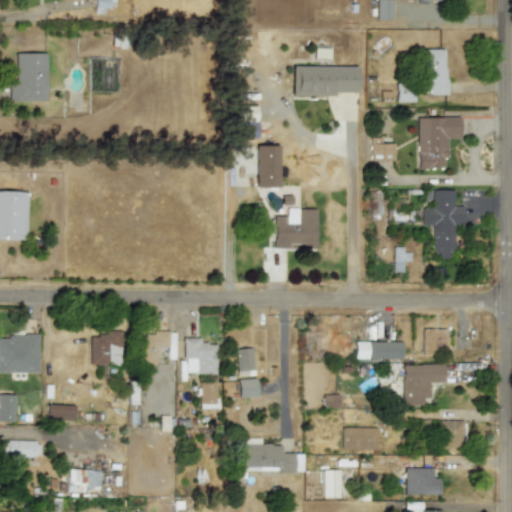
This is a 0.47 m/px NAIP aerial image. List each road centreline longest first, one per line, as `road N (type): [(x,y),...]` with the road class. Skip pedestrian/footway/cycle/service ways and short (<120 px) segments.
road 1 (residential): [(0,304),(511,308)]
road 2 (residential): [(511,292),(505,0)]
